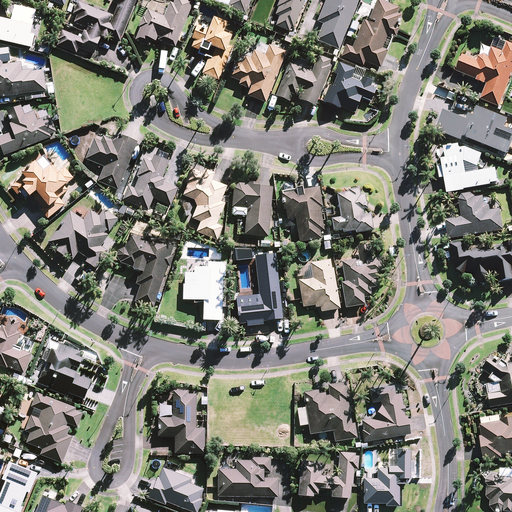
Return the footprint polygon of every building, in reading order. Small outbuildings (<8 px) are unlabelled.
[(48,0),(50,1),(47,8),(52,10),(55,3),(64,7),(66,0),(43,0),(47,1),(48,0)] [(110,42),(111,38),(120,42),(136,0),(114,0),(113,3),(118,5),(114,16),(78,2),(74,14),(77,16),(74,23),(85,28),(82,36),(63,29),(57,46),(76,54),(78,48),(94,54),(100,38),(110,42)] [(193,3),(186,0),(175,0),(173,5),(170,3),(164,17),(147,10),(135,40),(150,46),(153,39),(175,48),(193,3)] [(212,0),(247,15),(251,4),(250,3),(251,0),(212,0)] [(276,26),(289,32),(290,28),(293,29),(304,0),(280,0),(275,15),(280,17),(276,26)] [(358,0),(326,0),(317,22),(323,24),(316,41),(339,50),(358,0)] [(401,10),(377,0),(376,0),(367,23),(363,21),(352,47),(346,45),(341,57),(363,66),(365,62),(380,68),(387,51),(386,51),(392,36),(395,37),(398,28),(394,26),(401,10)] [(36,11),(15,6),(11,22),(0,19),(0,40),(32,48),(34,36),(37,36),(39,24),(33,23),(36,11)] [(197,54),(204,57),(208,58),(202,74),(218,80),(231,49),(227,48),(231,37),(224,33),(227,25),(213,19),(209,29),(198,24),(192,40),(194,41),(191,48),(198,51),(197,54)] [(502,53),(492,49),(489,58),(480,54),(477,62),(462,56),(455,72),(486,84),(480,100),(499,107),(511,74),(511,45),(506,43),(502,53)] [(286,53),(269,46),(265,55),(254,51),(251,60),(244,57),(242,64),(236,62),(230,78),(240,82),(239,85),(250,90),(248,96),(266,103),(286,53)] [(333,62),(318,56),(312,72),(290,63),(276,96),(289,102),(291,96),(315,106),(333,62)] [(0,97),(14,96),(25,94),(25,101),(42,99),(42,92),(46,92),(43,71),(31,72),(30,62),(3,65),(2,60),(0,59),(0,97)] [(354,70),(339,64),(336,71),(339,72),(333,87),(330,86),(323,102),(339,108),(340,106),(354,112),(360,97),(371,101),(376,89),(370,87),(372,82),(362,77),(359,83),(350,79),(354,70)] [(31,103),(7,112),(11,123),(9,124),(13,132),(0,137),(0,144),(4,156),(52,138),(50,134),(55,132),(49,116),(37,121),(31,103)] [(509,122),(475,108),(470,122),(443,112),(436,131),(461,141),(462,137),(506,154),(511,139),(511,132),(506,130),(509,122)] [(102,138),(96,135),(86,159),(104,167),(98,182),(118,190),(137,143),(119,135),(117,142),(103,136),(102,138)] [(477,167),(479,162),(484,164),(487,157),(465,148),(458,150),(457,145),(431,150),(432,157),(440,156),(442,167),(437,168),(440,179),(444,178),(447,193),(498,184),(495,169),(478,172),(477,167)] [(152,163),(144,159),(136,177),(139,178),(135,189),(128,186),(123,200),(148,210),(153,198),(171,205),(178,189),(161,182),(169,162),(154,156),(152,163)] [(24,176),(10,187),(18,196),(21,194),(26,200),(32,195),(43,208),(41,210),(48,219),(64,205),(59,198),(65,193),(62,189),(73,179),(64,168),(57,174),(43,157),(23,175),(24,176)] [(203,174),(191,169),(185,183),(188,185),(183,196),(199,202),(192,218),(201,222),(197,232),(217,241),(223,227),(216,225),(225,204),(220,202),(227,187),(211,181),(214,175),(204,171),(203,174)] [(272,188),(234,184),(232,215),(246,216),(245,235),(267,237),(272,188)] [(294,187),(294,190),(282,191),(285,219),(295,218),(298,241),(320,239),(319,230),(323,229),(318,187),(302,189),(302,186),(294,187)] [(359,196),(358,190),(336,193),(340,217),(331,219),(333,231),(342,229),(342,232),(355,230),(355,233),(372,230),(369,215),(363,216),(362,208),(365,208),(363,195),(359,196)] [(493,211),(483,203),(482,197),(474,198),(473,194),(458,196),(462,218),(445,221),(448,239),(503,230),(499,210),(493,211)] [(137,209),(122,203),(118,212),(133,219),(137,209)] [(96,269),(108,251),(101,246),(119,220),(115,217),(103,210),(100,215),(92,210),(84,221),(70,212),(49,243),(57,249),(56,251),(72,261),(78,252),(88,258),(86,262),(96,269)] [(153,308),(168,266),(171,267),(175,257),(171,255),(175,244),(147,234),(146,239),(130,234),(125,249),(121,248),(116,261),(133,267),(132,270),(140,273),(136,284),(141,286),(135,301),(153,308)] [(330,241),(323,242),(324,251),(332,249),(330,241)] [(394,243),(387,244),(389,254),(396,253),(394,243)] [(454,268),(466,276),(473,275),(474,280),(474,281),(475,282),(476,283),(477,284),(478,284),(480,285),(481,285),(482,285),(484,284),(485,284),(486,283),(487,282),(488,281),(488,280),(489,278),(489,277),(488,272),(498,271),(500,282),(511,280),(511,247),(488,251),(487,248),(465,252),(464,243),(450,245),(454,268)] [(369,258),(367,245),(356,247),(358,259),(341,262),(344,282),(341,282),(345,307),(364,304),(362,297),(371,296),(369,288),(376,286),(374,273),(381,272),(378,257),(369,258)] [(281,319),(275,254),(255,256),(259,295),(236,297),(239,327),(266,324),(265,320),(281,319)] [(303,307),(314,305),(314,308),(320,307),(321,311),(339,308),(330,260),(310,263),(313,278),(298,281),(303,307)] [(194,273),(187,273),(184,273),(183,300),(204,301),(203,320),(221,321),(223,276),(224,276),(225,263),(207,262),(207,264),(202,264),(202,268),(194,267),(194,273)] [(8,320),(0,316),(0,365),(24,375),(32,354),(15,348),(24,326),(8,320)] [(84,354),(61,344),(57,352),(53,350),(38,383),(67,396),(69,393),(83,399),(92,380),(69,370),(71,365),(78,368),(84,354)] [(511,363),(505,365),(493,356),(481,370),(490,376),(488,378),(495,384),(499,383),(501,393),(488,395),(490,408),(511,404),(511,363)] [(319,394),(318,390),(303,393),(305,407),(297,409),(299,426),(308,424),(309,434),(332,430),(334,441),(355,438),(346,382),(328,385),(328,388),(329,395),(325,395),(325,393),(319,394)] [(360,431),(362,442),(359,443),(361,449),(369,447),(368,441),(408,434),(409,434),(400,384),(387,386),(369,390),(372,403),(380,401),(381,407),(371,419),(361,421),(363,430),(360,431)] [(195,428),(196,392),(174,391),(173,406),(160,405),(159,436),(175,437),(175,453),(204,454),(205,429),(195,428)] [(83,411),(37,393),(31,407),(34,408),(31,416),(25,431),(30,433),(27,443),(43,449),(41,455),(62,463),(72,436),(67,434),(71,425),(77,427),(83,411)] [(511,418),(500,420),(499,416),(480,419),(483,436),(479,436),(484,461),(502,458),(501,454),(511,452),(511,418)] [(13,436),(6,434),(3,442),(10,445),(13,436)] [(23,451),(16,448),(13,456),(20,459),(23,451)] [(398,484),(405,484),(405,480),(409,480),(409,459),(409,448),(397,448),(397,451),(388,451),(388,468),(377,468),(377,479),(363,479),(363,503),(385,503),(385,506),(398,506),(398,484)] [(358,453),(338,453),(337,478),(320,477),(321,462),(299,461),(298,495),(317,496),(317,488),(330,488),(330,497),(351,498),(352,468),(358,469),(358,453)] [(264,472),(270,472),(270,458),(252,457),(252,460),(236,460),(236,469),(218,469),(217,496),(277,497),(277,477),(264,477),(264,472)] [(0,511),(21,511),(23,510),(20,509),(27,491),(30,492),(37,473),(9,462),(3,479),(6,481),(0,496),(0,511)] [(160,478),(158,477),(156,481),(154,480),(147,498),(165,504),(166,502),(193,511),(195,511),(204,490),(195,486),(198,477),(176,469),(177,466),(169,463),(166,462),(160,478)] [(486,498),(490,502),(490,507),(493,511),(511,511),(511,509),(511,469),(499,469),(499,478),(486,477),(486,498)] [(364,470),(355,470),(354,478),(364,478),(364,470)] [(82,511),(84,508),(67,501),(65,505),(42,496),(36,511),(82,511)]
